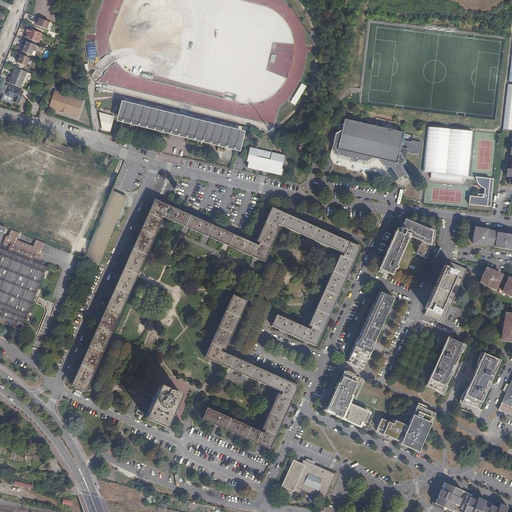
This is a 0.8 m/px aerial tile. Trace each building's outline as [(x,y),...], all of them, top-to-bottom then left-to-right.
[(45,20),(39,18),(36,25),(47,29),(49,21),(45,20)] [(41,33),(28,28),(27,32),(28,32),(26,38),(37,43),(41,33)] [(36,45),(23,40),(22,44),(23,45),(21,51),(32,55),(36,45)] [(29,58),(19,54),(15,65),(25,69),(29,58)] [(9,83),(20,88),(27,72),(15,67),(13,73),(14,74),(12,78),(11,77),(11,78),(9,83)] [(295,105),(306,86),(301,83),(291,102),(295,105)] [(511,84),(509,84),(503,129),(511,129),(511,84)] [(12,101),(18,103),(23,92),(8,86),(4,95),(13,99),(12,101)] [(49,107),(78,117),(84,100),(55,90),(49,107)] [(124,117),(127,103),(121,101),(116,121),(131,125),(133,119),(124,117)] [(224,153),(226,148),(227,142),(236,144),(239,130),(127,103),(124,117),(133,119),(131,125),(130,130),(137,132),(138,126),(141,118),(150,120),(149,124),(172,130),(172,127),(188,131),(187,134),(211,140),(212,135),(221,137),(219,146),(218,152),(224,153)] [(101,122),(103,131),(105,131),(109,132),(111,133),(115,118),(99,114),(101,122)] [(374,126),(344,119),(342,129),(335,134),(332,145),(329,157),(334,164),(345,166),(347,169),(357,172),(363,168),(369,169),(369,172),(384,175),(388,173),(390,177),(395,174),(398,179),(404,176),(407,179),(409,178),(406,174),(411,171),(405,162),(407,153),(418,155),(421,143),(411,141),(411,143),(404,141),(406,134),(403,134),(404,133),(398,131),(400,123),(376,117),(374,126)] [(138,126),(219,146),(221,137),(212,135),(211,140),(187,134),(188,131),(172,127),(172,130),(149,124),(150,120),(141,118),(138,126)] [(428,127),(423,171),(434,172),(459,175),(467,176),(472,131),(428,127)] [(227,142),(226,148),(239,151),(244,132),(239,130),(236,144),(227,142)] [(69,148),(46,139),(44,145),(67,154),(69,148)] [(284,155),(250,148),(247,161),(249,162),(247,168),(280,175),(281,175),(283,169),(281,169),(284,155)] [(459,175),(434,172),(433,178),(461,181),(462,177),(459,177),(459,175)] [(124,266),(86,352),(100,358),(138,273),(162,219),(159,218),(161,216),(227,246),(264,263),(279,228),(277,227),(278,224),(343,254),(343,256),(340,255),(308,326),(311,327),(310,329),(277,315),(276,315),(275,318),(271,326),(316,346),(360,247),(271,208),(256,242),(259,243),(258,246),(232,234),(167,205),(174,189),(177,190),(179,186),(176,185),(178,181),(171,178),(158,175),(149,197),(154,199),(124,266)] [(469,204),(491,206),(493,179),(475,177),(476,178),(477,181),(478,182),(479,184),(482,186),(485,188),(484,194),(479,193),(478,193),(478,194),(478,196),(470,195),(469,204)] [(85,258),(89,260),(90,258),(117,193),(112,192),(85,258)] [(90,258),(100,261),(126,197),(117,193),(90,258)] [(378,269),(379,269),(381,270),(380,272),(383,274),(384,274),(385,272),(391,275),(394,269),(418,279),(430,253),(432,249),(432,244),(435,231),(414,221),(413,223),(406,220),(405,221),(402,228),(401,227),(401,228),(400,230),(399,230),(397,233),(395,232),(378,269)] [(0,315),(23,324),(24,321),(25,321),(45,269),(42,267),(44,263),(39,261),(43,252),(41,251),(43,245),(34,241),(30,251),(15,245),(19,235),(10,231),(7,238),(5,237),(1,247),(0,246),(0,241),(5,230),(0,227),(0,315)] [(472,243),(511,249),(511,234),(511,232),(508,232),(508,233),(505,233),(505,231),(503,231),(503,232),(492,231),(491,232),(488,232),(488,229),(475,227),(474,232),(474,231),(472,239),(473,240),(472,243)] [(427,309),(424,315),(439,322),(444,311),(440,309),(443,302),(451,306),(467,270),(447,261),(444,267),(425,308),(427,309)] [(511,276),(498,271),(491,268),(487,266),(479,284),(511,298),(511,276)] [(358,339),(356,342),(354,348),(355,348),(357,342),(358,340),(359,340),(360,338),(380,292),(379,291),(359,337),(358,339)] [(393,298),(380,292),(360,338),(359,340),(358,340),(357,342),(355,348),(348,364),(362,370),(371,350),(373,344),(381,326),(393,298)] [(278,393),(262,429),(265,430),(276,435),(298,386),(252,365),(221,351),(223,349),(225,350),(246,301),(233,295),(204,358),(219,364),(247,376),(281,392),(280,394),(278,393)] [(364,371),(372,350),(374,345),(394,298),(393,298),(381,326),(373,344),(371,350),(362,370),(364,371)] [(511,313),(506,313),(504,320),(503,320),(501,331),(502,331),(500,339),(511,340),(511,313)] [(0,315),(0,319),(4,322),(3,322),(7,323),(16,327),(17,325),(22,327),(23,324),(0,315)] [(432,370),(426,382),(429,383),(428,385),(430,386),(433,388),(441,393),(442,391),(444,393),(447,386),(448,381),(450,374),(445,372),(447,369),(448,370),(451,367),(451,362),(450,362),(451,359),(455,360),(460,354),(463,351),(465,347),(464,343),(449,337),(449,339),(446,338),(441,350),(442,350),(439,355),(441,356),(440,358),(440,359),(438,363),(437,364),(436,366),(435,366),(434,367),(433,371),(432,370)] [(477,363),(475,370),(480,372),(479,375),(476,374),(474,377),(474,381),(475,382),(474,385),(469,383),(463,392),(460,399),(462,400),(461,402),(470,404),(476,407),(477,405),(479,406),(484,394),(483,393),(485,389),(484,388),(485,386),(485,385),(488,380),(488,379),(488,378),(490,378),(492,373),(493,373),(499,361),(496,360),(497,358),(483,352),(480,353),(478,359),(477,363)] [(100,359),(85,353),(71,385),(85,391),(100,359)] [(355,376),(347,372),(346,373),(345,377),(344,378),(342,378),(342,379),(340,382),(339,386),(338,388),(337,387),(335,392),(328,408),(329,409),(329,411),(333,413),(333,414),(337,416),(342,418),(342,417),(346,419),(346,420),(354,424),(359,426),(361,421),(363,422),(364,422),(369,413),(361,410),(355,407),(350,404),(348,404),(350,400),(351,396),(350,396),(351,394),(353,394),(356,389),(358,383),(360,379),(355,377),(355,376)] [(511,379),(510,384),(508,383),(505,390),(507,391),(498,409),(503,411),(507,413),(511,415),(511,379)] [(160,384),(159,385),(180,394),(181,393),(160,384)] [(180,394),(159,385),(154,397),(151,405),(145,418),(166,427),(180,394)] [(151,405),(154,397),(146,393),(142,401),(151,405)] [(180,403),(170,419),(179,424),(189,408),(180,403)] [(381,419),(376,431),(382,434),(386,436),(388,437),(391,438),(400,442),(400,444),(403,445),(403,446),(413,450),(416,451),(418,452),(427,432),(431,424),(435,415),(425,410),(426,408),(418,404),(415,411),(413,416),(410,422),(408,427),(395,421),(393,425),(391,424),(381,419)] [(270,449),(276,436),(264,431),(263,433),(207,408),(202,419),(270,449)] [(303,460),(302,464),(293,460),(282,486),(293,491),(296,487),(324,499),(335,474),(303,460)] [(13,485),(33,490),(34,485),(14,480),(13,485)] [(506,511),(505,511),(507,507),(500,504),(498,508),(491,505),(490,508),(484,505),(486,500),(479,497),(478,499),(476,498),(478,493),(474,491),(472,495),(446,483),(438,499),(436,504),(454,511),(506,511)] [(454,511),(436,504),(434,503),(433,505),(448,511),(454,511)]
